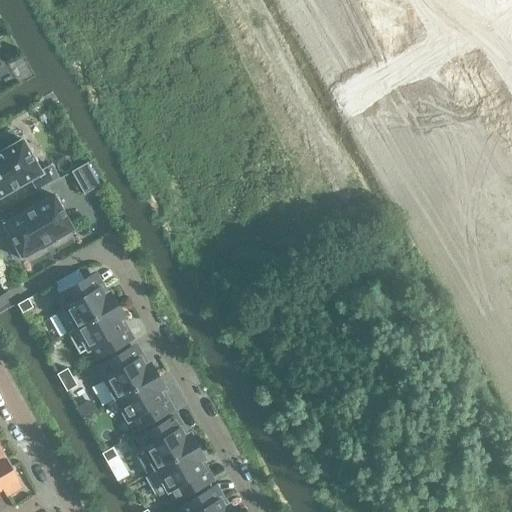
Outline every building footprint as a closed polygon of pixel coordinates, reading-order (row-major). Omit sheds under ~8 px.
[(470,55),(443,70),(459,98),(465,95),(470,103),(478,116),(477,116),(468,121),(475,134),(498,121),(493,111),(506,104),(481,59),(474,63),(470,55)] [(0,135),(0,195),(30,179),(36,189),(56,178),(57,177),(56,177),(50,166),(39,172),(22,141),(21,139),(19,140),(20,140),(17,142),(10,130),(0,135)] [(497,150),(474,163),(481,176),(488,172),(501,196),(511,190),(511,154),(502,160),(497,150)] [(99,185),(86,163),(81,166),(70,171),(75,180),(83,194),(94,188),(99,185)] [(33,205),(20,213),(3,223),(2,222),(0,224),(1,226),(2,225),(4,229),(20,257),(19,257),(20,259),(23,258),(40,248),(54,240),(53,240),(72,229),(52,194),(33,205)] [(115,305),(108,293),(103,296),(99,287),(94,290),(87,278),(57,295),(64,307),(55,312),(66,333),(115,305)] [(27,299),(17,304),(21,313),(32,307),(27,299)] [(122,318),(115,305),(66,333),(78,354),(87,348),(94,360),(124,343),(117,331),(122,329),(118,320),(122,318)] [(103,378),(115,399),(155,376),(148,363),(143,366),(139,358),(134,361),(127,349),(97,366),(104,377),(103,378)] [(61,383),(71,377),(66,368),(56,374),(61,383)] [(162,388),(155,376),(115,399),(126,420),(127,419),(134,431),(164,414),(158,402),(162,399),(157,391),(162,388)] [(76,385),(71,377),(61,383),(66,391),(76,385)] [(174,431),(167,419),(137,436),(144,448),(135,454),(146,474),(195,446),(188,434),(183,437),(179,428),(174,431)] [(202,459),(195,446),(146,474),(158,495),(168,490),(174,502),(204,484),(197,473),(202,470),(198,462),(202,459)] [(111,447),(101,453),(106,462),(116,456),(111,447)] [(9,467),(5,459),(0,461),(0,487),(2,487),(6,494),(19,487),(8,468),(9,467)] [(232,511),(228,504),(223,507),(219,499),(214,502),(207,490),(177,507),(180,511),(232,511)]
